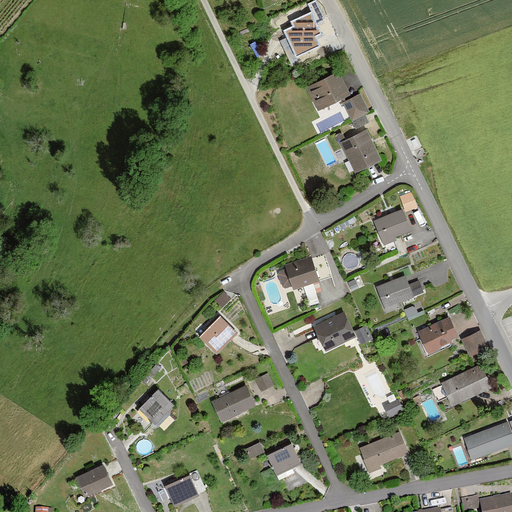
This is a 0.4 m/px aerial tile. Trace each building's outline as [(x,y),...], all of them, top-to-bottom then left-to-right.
[(308,16),(280,28),(293,57),(321,45),(308,16)] [(336,69),(305,85),(317,108),(348,92),(336,69)] [(348,119),(367,110),(359,91),(340,100),(348,119)] [(365,128),(338,140),(352,171),(379,159),(365,128)] [(416,206),(409,192),(398,197),(405,211),(416,206)] [(401,208),(371,220),(382,245),(394,240),(393,236),(410,229),(401,208)] [(317,281),(310,258),(283,265),(284,270),(278,271),(282,286),(290,284),(291,288),(317,281)] [(416,293),(412,295),(403,275),(375,287),(384,309),(399,303),(405,317),(423,309),(416,293)] [(218,312),(197,335),(216,353),(237,330),(218,312)] [(320,351),(352,336),(341,312),(309,327),(320,351)] [(457,334),(448,315),(415,331),(426,353),(450,342),(448,338),(457,334)] [(359,343),(369,339),(364,325),(354,329),(359,343)] [(479,330),(461,339),(469,355),(487,346),(479,330)] [(451,405),(490,385),(479,363),(440,382),(451,405)] [(272,384),(266,371),(255,377),(261,390),(272,384)] [(256,405),(246,383),(211,401),(221,423),(256,405)] [(175,419),(165,410),(172,403),(154,386),(135,407),(163,432),(175,419)] [(399,397),(384,403),(388,414),(403,409),(399,397)] [(462,436),(470,458),(511,443),(511,434),(507,420),(462,436)] [(407,451),(399,430),(358,447),(368,472),(380,467),(378,463),(407,451)] [(264,452),(259,440),(243,448),(248,459),(264,452)] [(301,462),(290,441),(264,454),(275,476),(301,462)] [(85,496),(113,483),(104,464),(75,477),(85,496)] [(200,494),(190,473),(164,485),(174,506),(200,494)] [(477,511),(511,511),(511,496),(511,493),(476,499),(475,493),(460,496),(462,511),(463,511),(477,509),(477,511)]
